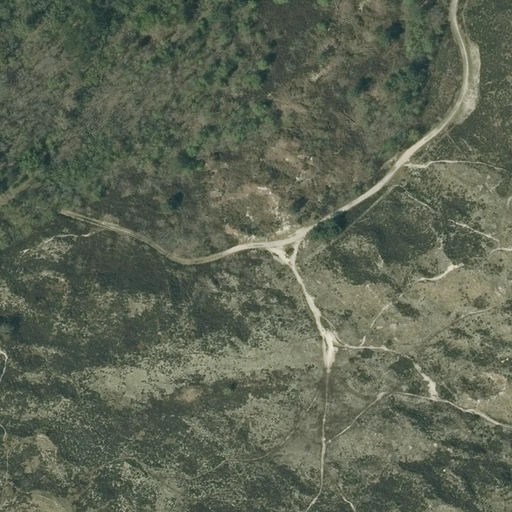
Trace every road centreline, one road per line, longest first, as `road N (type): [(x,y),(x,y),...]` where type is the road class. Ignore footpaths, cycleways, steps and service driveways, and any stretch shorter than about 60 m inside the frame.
road 1 (track): [(400,162),(370,192),(288,240),(191,261),(109,225),(0,203)]
road 2 (track): [(454,0),(465,80),(448,117),(400,162)]
